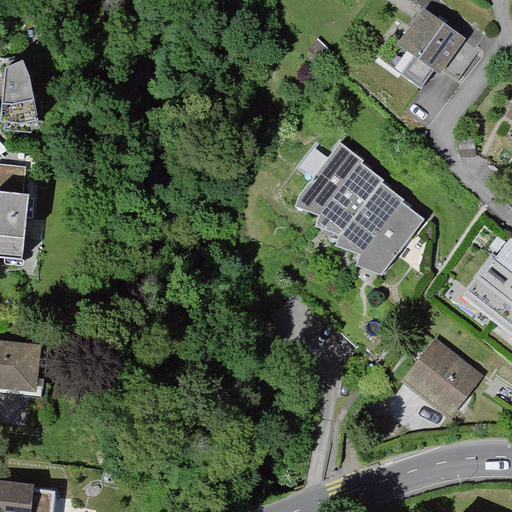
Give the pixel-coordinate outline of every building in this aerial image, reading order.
[(460,80),(480,52),(464,41),(469,34),(425,2),(400,37),(393,32),(379,52),(423,84),(438,64),(460,80)] [(33,56),(13,66),(3,123),(28,124),(46,120),(39,71),(33,56)] [(321,214),(363,164),(366,161),(342,143),(302,193),(296,205),(321,214)] [(386,180),(363,164),(321,214),(317,224),(341,233),(384,183),(386,180)] [(337,244),(362,253),(405,202),(407,201),(384,183),(341,233),(337,244)] [(34,201),(0,197),(0,264),(28,267),(34,201)] [(427,220),(405,202),(362,253),(357,264),(384,274),(427,220)] [(511,239),(510,239),(496,260),(511,272),(511,239)] [(464,295),(511,332),(511,272),(496,260),(493,258),(464,295)] [(485,374),(438,335),(404,377),(451,415),(485,374)] [(44,352),(0,347),(0,393),(39,398),(44,352)] [(36,511),(39,486),(0,482),(0,511),(36,511)]
